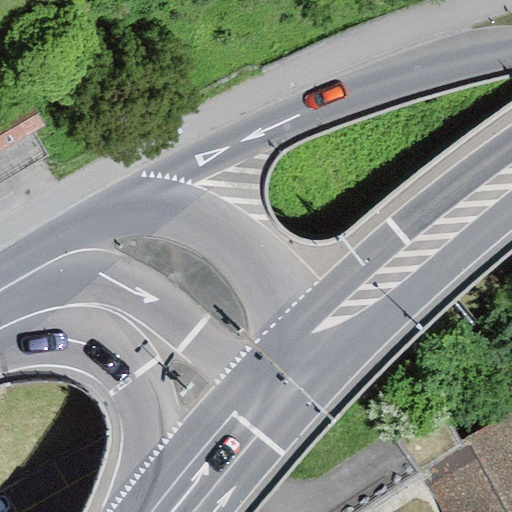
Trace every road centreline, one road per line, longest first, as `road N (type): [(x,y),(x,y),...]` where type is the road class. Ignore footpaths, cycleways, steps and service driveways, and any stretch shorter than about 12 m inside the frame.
road 1 (primary): [(511,54),(278,126),(109,214)]
road 2 (primary): [(0,314),(65,287),(104,283),(147,299),(229,351),(294,357)]
road 3 (primary): [(0,326),(83,327),(124,353),(149,403),(161,503)]
road 4 (primary): [(511,177),(294,357)]
road 5 (primary): [(294,357),(261,270),(232,241),(174,216),(109,214)]
road 6 (primary): [(294,357),(161,503)]
road 7 (primary): [(109,214),(0,300)]
